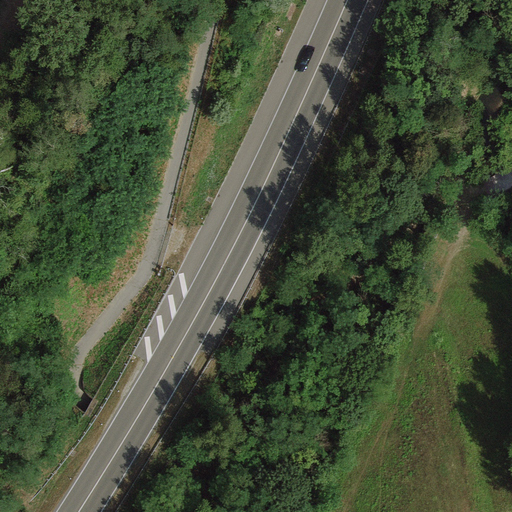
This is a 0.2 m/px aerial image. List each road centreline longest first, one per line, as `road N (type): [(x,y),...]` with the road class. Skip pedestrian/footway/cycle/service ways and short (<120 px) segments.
road 1 (track): [(446,204),(343,279),(277,415),(238,447),(204,462),(172,460),(86,406),(71,386),(74,358),(130,290),(149,253),(219,0)]
road 2 (trunk): [(77,511),(225,259),(346,0)]
road 3 (track): [(511,173),(446,204),(461,154),(463,76),(489,50),(511,42)]
